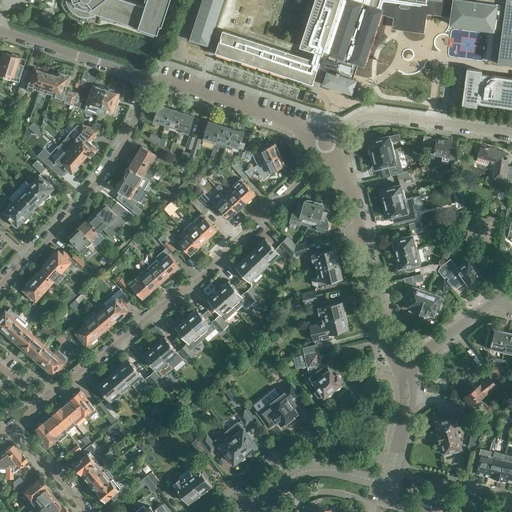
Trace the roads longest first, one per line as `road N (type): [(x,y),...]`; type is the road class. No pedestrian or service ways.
road 1 (residential): [(11,428),(195,283),(316,165),(328,143)]
road 2 (residential): [(0,288),(121,148),(148,79)]
road 3 (residential): [(402,371),(340,154),(328,143)]
road 4 (residential): [(511,135),(373,117),(344,125),(328,143)]
road 5 (residential): [(328,143),(279,118),(148,79)]
road 6 (residential): [(243,511),(307,471),(389,476)]
road 7 (residential): [(148,79),(0,30)]
road 8 (residential): [(511,499),(391,470)]
road 9 (residential): [(500,296),(402,371)]
